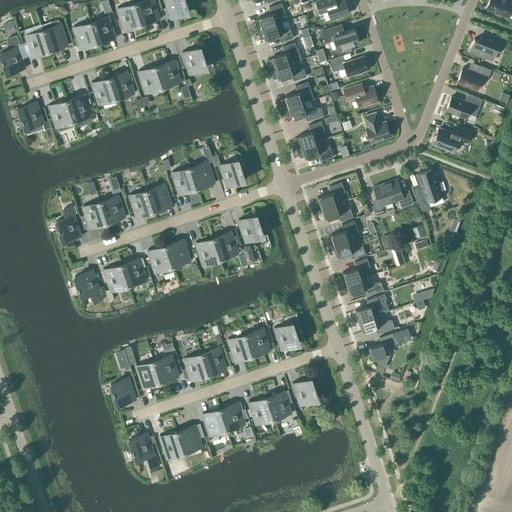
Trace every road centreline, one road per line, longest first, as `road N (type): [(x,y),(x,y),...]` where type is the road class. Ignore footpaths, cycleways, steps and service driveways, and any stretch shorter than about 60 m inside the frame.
road 1 (track): [(380,478),(410,456),(511,200)]
road 2 (residential): [(283,184),(80,253)]
road 3 (residential): [(227,18),(24,85)]
road 4 (residential): [(336,348),(135,416)]
road 5 (residential): [(283,184),(227,18)]
road 6 (residential): [(336,348),(283,184)]
road 7 (residential): [(388,503),(336,348)]
road 8 (residential): [(466,13),(421,130),(407,143)]
road 9 (residential): [(46,511),(0,379)]
road 10 (residential): [(407,143),(364,12)]
road 11 (residential): [(407,143),(283,184)]
